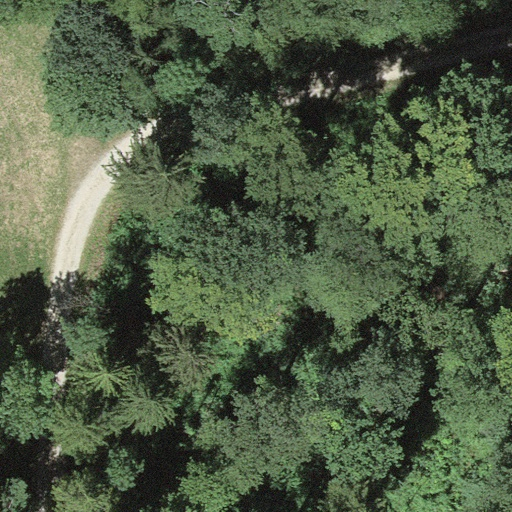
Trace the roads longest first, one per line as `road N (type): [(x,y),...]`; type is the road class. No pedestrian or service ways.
road 1 (track): [(511,39),(264,99),(188,126),(138,149),(93,197)]
road 2 (track): [(93,197),(73,237),(51,373),(45,511)]
